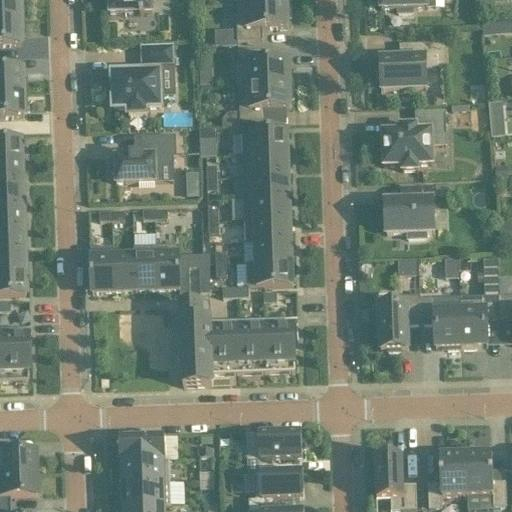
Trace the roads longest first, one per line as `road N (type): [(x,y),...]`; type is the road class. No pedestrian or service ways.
road 1 (residential): [(71,420),(58,0)]
road 2 (residential): [(325,0),(339,410)]
road 3 (residential): [(71,420),(339,410)]
road 4 (residential): [(339,410),(511,405)]
